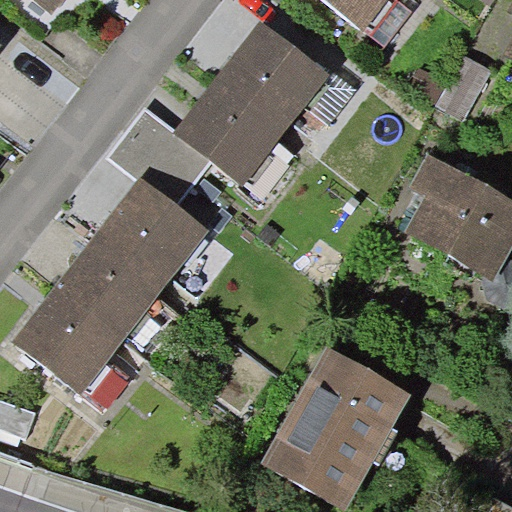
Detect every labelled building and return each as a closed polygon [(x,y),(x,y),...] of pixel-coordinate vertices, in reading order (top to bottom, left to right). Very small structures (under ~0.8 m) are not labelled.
[(62,0),(34,0),(52,13),(62,0)] [(324,0),(364,31),(388,0),(324,0)] [(331,74),(262,20),(219,74),(290,127),(331,74)] [(493,70),(464,54),(447,83),(435,105),(464,122),(493,70)] [(447,83),(415,66),(403,88),(435,105),(447,83)] [(290,127),(219,74),(176,131),(174,133),(213,162),(245,186),(290,127)] [(176,131),(147,109),(107,160),(136,182),(141,176),(179,206),(213,162),(174,133),(176,131)] [(511,249),(511,200),(428,154),(410,188),(425,196),(406,232),(495,281),(511,249)] [(136,182),(93,238),(162,291),(211,230),(179,206),(141,176),(136,182)] [(162,291),(93,238),(50,293),(120,346),(162,291)] [(50,293),(12,342),(82,395),(120,346),(50,293)] [(413,394),(328,346),(261,463),(346,511),(374,461),(392,428),(413,394)] [(0,428),(26,438),(36,412),(0,399),(0,428)] [(381,465),(399,432),(392,428),(374,461),(381,465)]
